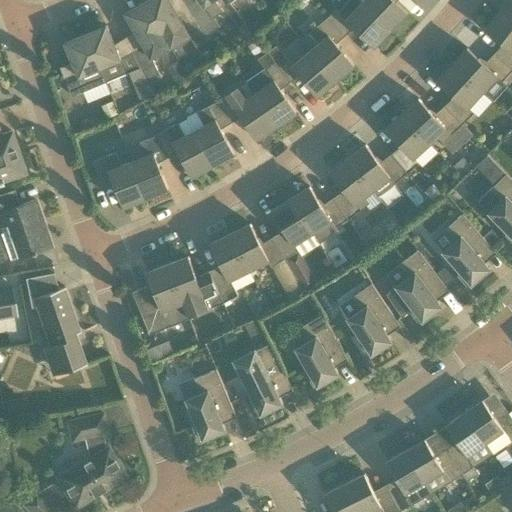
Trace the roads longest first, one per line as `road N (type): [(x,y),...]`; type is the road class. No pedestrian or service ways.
road 1 (residential): [(93,255),(230,195),(311,143),(392,76),(464,0)]
road 2 (residential): [(178,500),(93,255)]
road 3 (residential): [(269,466),(380,409),(484,337)]
road 4 (residential): [(93,255),(14,25)]
